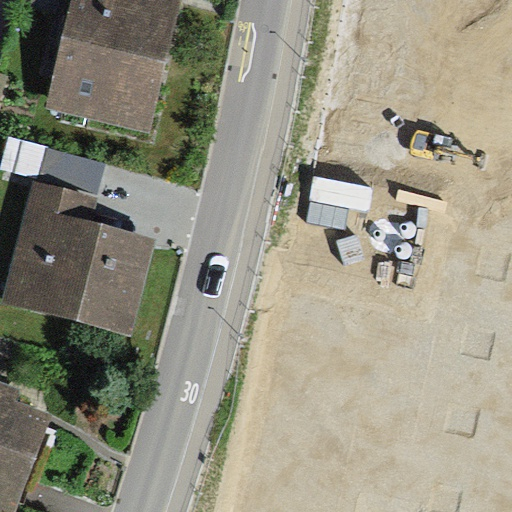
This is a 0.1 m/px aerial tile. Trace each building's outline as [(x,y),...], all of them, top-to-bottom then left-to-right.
[(190,16),(109,0),(90,0),(64,135),(163,154),(190,16)] [(511,0),(341,0),(309,148),(458,180),(475,102),(511,110),(511,0)] [(154,220),(49,197),(22,320),(127,343),(154,220)] [(436,314),(285,281),(234,511),(451,511),(476,401),(420,389),(436,314)] [(46,511),(75,432),(0,405),(0,511),(46,511)]
